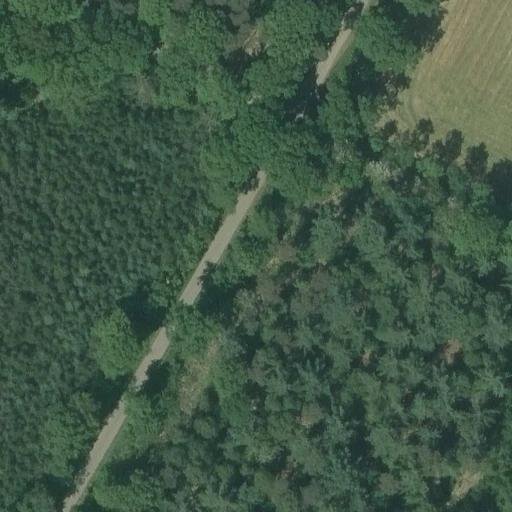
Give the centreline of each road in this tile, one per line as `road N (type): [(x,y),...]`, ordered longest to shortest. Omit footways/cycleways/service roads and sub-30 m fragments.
road 1 (unclassified): [(59,511),(293,116)]
road 2 (unclassified): [(293,116),(72,0)]
road 3 (unclassified): [(511,233),(293,116)]
road 4 (unclassified): [(293,116),(360,0)]
